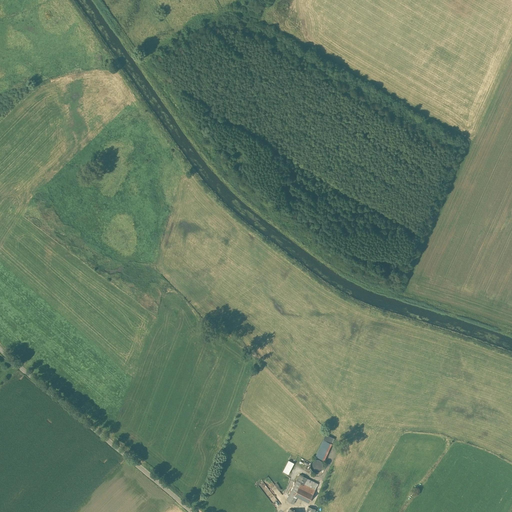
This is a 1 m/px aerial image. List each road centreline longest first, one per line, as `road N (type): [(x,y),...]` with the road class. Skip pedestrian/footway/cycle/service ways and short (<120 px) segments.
road 1 (track): [(511,50),(398,294)]
road 2 (residential): [(193,511),(0,348)]
